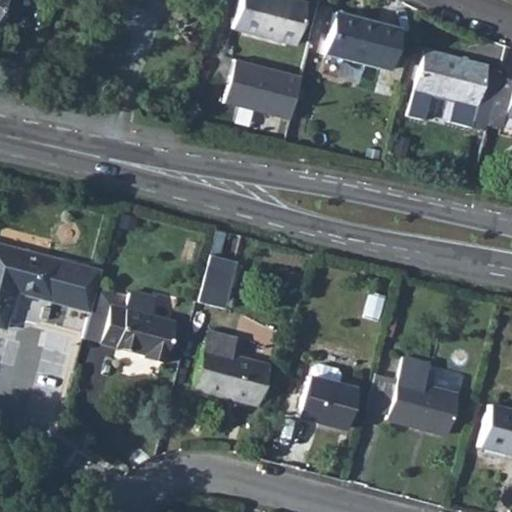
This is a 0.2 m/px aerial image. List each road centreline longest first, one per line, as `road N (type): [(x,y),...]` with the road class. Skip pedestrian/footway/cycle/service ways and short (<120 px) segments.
road 1 (tertiary): [(130,164),(284,217),(511,267)]
road 2 (tertiary): [(511,229),(309,185),(130,164)]
road 3 (residential): [(131,511),(183,477),(346,511)]
road 4 (tertiary): [(130,164),(0,134)]
